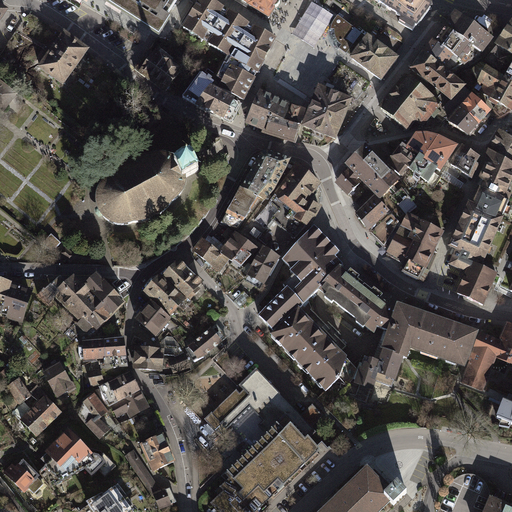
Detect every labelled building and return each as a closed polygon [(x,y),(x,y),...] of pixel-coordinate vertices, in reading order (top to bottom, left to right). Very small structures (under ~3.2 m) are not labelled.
[(79,0),(80,1),(80,0),(103,0),(158,35),(169,17),(166,14),(175,0),(177,0),(180,2),(180,0),(79,0)] [(226,12),(207,0),(201,0),(182,31),(204,45),(205,43),(209,45),(208,47),(228,60),(217,81),(223,84),(218,93),(245,105),(254,90),(257,82),(252,80),(254,75),(260,78),(278,42),(264,35),(254,29),(253,31),(250,29),(251,28),(229,14),(228,15),(225,13),(226,12)] [(283,0),(233,0),(270,22),(283,0)] [(369,0),(420,31),(434,11),(433,3),(429,0),(369,0)] [(0,6),(0,23),(8,12),(0,6)] [(494,42),(455,14),(451,19),(443,30),(445,31),(441,35),(436,42),(434,40),(429,47),(423,55),(416,64),(409,74),(428,88),(432,91),(434,93),(429,98),(441,108),(443,109),(441,110),(449,118),(471,94),(456,80),(455,81),(450,77),(448,75),(463,66),(464,68),(481,56),(482,57),(494,42)] [(363,35),(338,16),(335,20),(333,23),(332,27),(331,31),(335,31),(335,36),(336,39),(338,43),(342,47),(340,50),(346,54),(347,55),(348,54),(349,55),(354,58),(367,40),(362,36),(363,35)] [(511,24),(494,49),(494,50),(507,57),(511,60),(511,24)] [(335,36),(335,31),(331,31),(329,31),(329,34),(329,37),(330,40),(331,43),(333,46),(336,49),(338,52),(340,50),(342,47),(338,43),(336,39),(335,36)] [(335,52),(303,32),(269,86),(302,106),(335,52)] [(90,53),(64,34),(37,71),(63,90),(89,55),(90,53)] [(354,58),(351,62),(384,87),(393,75),(402,63),(369,38),(367,40),(354,58)] [(507,57),(494,50),(485,62),(498,70),(507,57)] [(166,96),(183,73),(156,53),(139,76),(166,96)] [(511,67),(505,80),(481,64),(471,72),(478,83),(477,84),(483,88),(479,94),(490,101),(488,103),(496,108),(494,110),(495,113),(501,119),(509,113),(511,114),(511,113),(511,67)] [(477,86),(470,71),(459,75),(465,84),(469,89),(477,86)] [(233,124),(243,107),(213,91),(215,87),(201,77),(184,101),(198,109),(196,112),(225,125),(227,123),(231,125),(233,124)] [(404,78),(378,111),(407,135),(415,126),(422,131),(431,120),(441,108),(429,98),(404,78)] [(0,111),(1,112),(17,93),(0,79),(0,111)] [(309,113),(303,131),(338,145),(355,103),(324,90),(319,89),(309,113)] [(261,93),(246,127),(263,134),(262,137),(296,148),(308,113),(292,107),(261,93)] [(471,98),(446,126),(468,140),(491,115),(471,98)] [(443,109),(441,108),(431,120),(434,122),(437,119),(442,125),(449,118),(441,110),(443,109)] [(469,200),(448,246),(455,249),(454,251),(448,264),(466,272),(456,294),(483,306),(498,273),(479,265),(480,263),(481,261),(484,262),(504,216),(503,215),(510,199),(511,194),(511,193),(508,192),(511,181),(511,134),(511,135),(499,128),(487,148),(488,149),(484,157),(487,158),(479,178),(483,180),(481,186),(480,186),(473,202),(469,200)] [(418,154),(409,168),(434,187),(441,177),(434,172),(437,168),(441,171),(447,162),(459,144),(438,133),(427,131),(416,132),(406,145),(406,146),(418,154)] [(406,145),(402,141),(385,162),(401,176),(408,167),(409,168),(418,154),(406,146),(406,145)] [(377,155),(365,143),(344,163),(350,169),(358,177),(366,185),(374,194),(379,199),(389,190),(400,178),(377,155)] [(462,143),(449,162),(473,179),(480,163),(477,161),(481,155),(462,143)] [(226,213),(220,223),(238,229),(259,196),(265,200),(272,192),(291,157),(265,149),(260,152),(240,186),(239,185),(227,209),(225,213),(226,213)] [(104,184),(98,194),(96,202),(96,210),(98,216),(104,224),(110,228),(119,230),(128,230),(136,228),(144,226),(154,223),(162,218),(169,212),(173,206),(178,202),(182,198),(185,192),(186,187),(185,182),(200,174),(191,155),(176,163),(171,159),(165,157),(157,157),(149,159),(139,160),(131,162),(122,166),(112,175),(104,184)] [(275,193),(269,200),(270,201),(255,220),(266,228),(272,219),(294,238),(306,225),(309,227),(322,205),(319,203),(321,191),(319,185),(321,182),(296,162),(274,192),(275,193)] [(348,168),(334,182),(348,195),(361,182),(358,178),(358,177),(350,169),(349,170),(348,168)] [(402,187),(391,196),(406,215),(408,211),(410,212),(417,206),(402,187)] [(355,212),(371,232),(391,213),(397,207),(389,198),(392,193),(389,190),(379,199),(374,194),(355,212)] [(388,251),(387,252),(408,262),(403,271),(424,282),(430,270),(426,269),(436,250),(435,250),(445,230),(410,212),(408,211),(406,215),(402,223),(388,251)] [(391,213),(371,232),(370,233),(388,251),(402,223),(391,213)] [(339,250),(314,224),(281,259),(291,268),(289,270),(292,274),(289,277),(308,297),(317,288),(323,292),(324,294),(323,295),(331,301),(333,300),(356,319),(355,320),(363,327),(364,325),(374,334),(377,326),(380,327),(387,330),(396,306),(389,304),(387,302),(344,268),(341,265),(343,263),(335,255),(339,250)] [(235,231),(223,244),(218,251),(229,260),(232,262),(229,266),(238,273),(243,267),(242,265),(250,257),(251,258),(258,248),(235,231)] [(273,236),(267,231),(264,235),(262,233),(258,239),(266,245),(273,236)] [(61,242),(52,233),(45,241),(54,250),(61,242)] [(201,237),(192,250),(220,273),(229,260),(218,251),(223,244),(213,236),(212,238),(208,235),(205,240),(201,237)] [(247,275),(244,280),(260,289),(263,284),(264,285),(279,256),(262,244),(245,274),(247,275)] [(76,255),(66,246),(59,254),(70,263),(76,255)] [(159,273),(142,291),(170,317),(186,299),(189,301),(200,289),(198,287),(204,281),(178,257),(161,276),(159,273)] [(44,287),(37,295),(49,305),(56,297),(80,321),(77,323),(76,322),(65,333),(73,341),(83,330),(90,337),(96,331),(97,332),(127,302),(97,271),(85,282),(83,280),(82,281),(74,273),(66,280),(61,274),(46,288),(44,287)] [(0,277),(0,312),(6,315),(6,317),(23,323),(34,288),(0,277)] [(308,297),(289,277),(283,284),(285,287),(263,309),(257,314),(272,330),(269,334),(325,391),(337,378),(338,377),(346,358),(347,356),(341,351),(299,306),(302,303),(308,297)] [(250,298),(244,292),(234,301),(240,308),(250,298)] [(171,318),(149,299),(133,318),(155,336),(171,318)] [(362,367),(359,366),(358,370),(354,382),(360,384),(356,398),(367,401),(371,389),(373,389),(376,381),(392,387),(394,379),(396,380),(403,356),(407,358),(411,348),(463,366),(477,329),(397,301),(396,306),(387,330),(381,348),(382,349),(378,360),(369,357),(367,363),(364,361),(362,367)] [(188,347),(185,349),(187,352),(193,361),(197,359),(205,355),(227,337),(217,323),(211,328),(210,327),(187,345),(188,347)] [(499,339),(481,331),(461,383),(483,392),(497,358),(511,364),(511,328),(506,325),(499,339)] [(125,336),(83,340),(84,360),(91,360),(92,371),(101,370),(105,382),(128,371),(129,366),(125,336)] [(133,351),(132,369),(162,371),(163,355),(164,348),(161,348),(144,347),(144,341),(134,336),(131,342),(131,351),(133,351)] [(173,374),(191,367),(196,365),(193,361),(187,352),(183,353),(176,341),(172,337),(166,336),(162,341),(161,348),(164,348),(163,355),(175,356),(175,357),(167,360),(173,374)] [(352,364),(346,358),(338,377),(337,378),(345,386),(354,382),(358,370),(352,364)] [(60,361),(42,371),(58,398),(75,388),(60,361)] [(197,393),(185,405),(205,425),(207,423),(223,439),(229,434),(225,430),(249,406),(263,420),(258,425),(266,433),(224,474),(228,478),(215,491),(218,495),(210,503),(214,507),(215,506),(219,511),(220,510),(221,511),(255,511),(273,495),(267,489),(278,478),(284,485),(300,469),(299,468),(316,451),(315,450),(319,447),(310,439),(317,432),(312,427),(324,416),(311,402),(300,413),(255,367),(247,374),(236,385),(241,390),(239,392),(236,388),(215,408),(211,404),(210,405),(205,400),(204,401),(197,393)] [(92,371),(87,371),(92,387),(106,383),(105,382),(101,370),(92,371)] [(131,370),(99,386),(110,407),(111,406),(142,390),(131,370)] [(19,378),(6,387),(19,405),(32,395),(19,378)] [(142,390),(111,406),(118,418),(128,413),(131,418),(151,407),(142,390)] [(83,402),(79,416),(100,440),(111,429),(101,419),(109,411),(95,393),(83,402)] [(46,394),(20,420),(38,437),(63,412),(46,394)] [(511,395),(510,395),(508,400),(504,399),(497,417),(511,422),(511,395)] [(70,428),(46,451),(47,453),(53,459),(47,465),(62,481),(85,469),(93,476),(107,462),(100,454),(94,453),(70,428)] [(164,433),(140,444),(154,472),(178,461),(164,433)] [(161,490),(134,450),(125,456),(152,497),(154,496),(153,493),(161,490)] [(53,459),(47,453),(41,459),(47,465),(53,459)] [(12,463),(3,473),(25,494),(29,490),(34,494),(45,484),(39,477),(41,475),(24,459),(19,464),(19,463),(16,466),(12,463)] [(317,511),(379,511),(390,502),(384,494),(390,488),(367,465),(317,511)] [(408,493),(397,482),(390,488),(384,494),(390,502),(394,505),(408,493)] [(103,492),(87,501),(94,511),(137,511),(139,511),(119,484),(105,494),(103,492)] [(161,490),(153,493),(154,496),(160,510),(173,505),(172,504),(177,502),(170,488),(166,489),(166,488),(161,490)] [(511,511),(511,509),(491,500),(488,499),(481,511),(511,511)]
